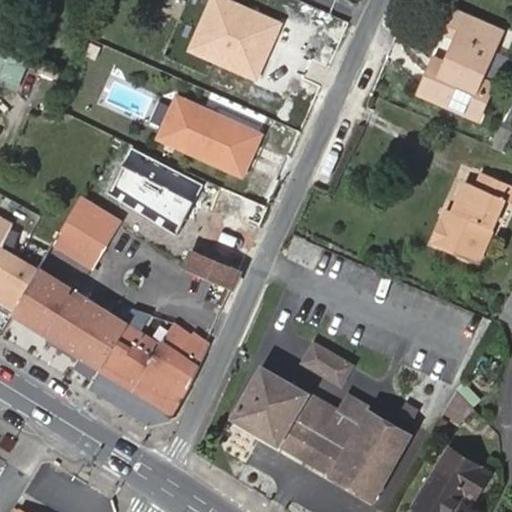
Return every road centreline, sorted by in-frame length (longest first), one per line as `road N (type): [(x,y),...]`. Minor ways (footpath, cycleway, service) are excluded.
road 1 (residential): [(163,483),(384,0)]
road 2 (primary): [(163,483),(0,380)]
